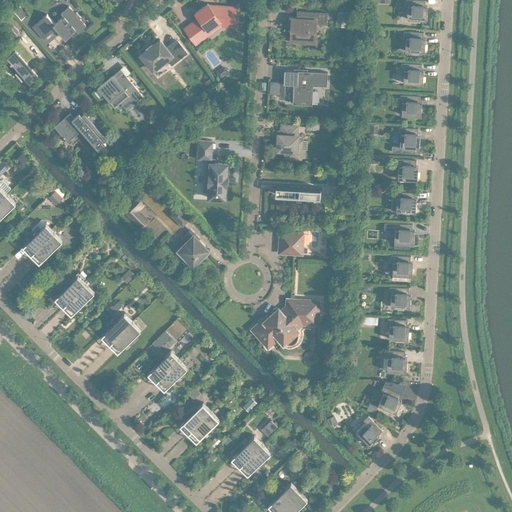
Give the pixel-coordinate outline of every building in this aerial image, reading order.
[(220,20),(233,21),(235,2),(213,0),(209,3),(206,0),(202,0),(193,7),(196,12),(182,23),(193,39),(209,27),(207,24),(217,17),(220,20)] [(405,1),(405,14),(411,14),(411,17),(417,17),(417,15),(424,15),(425,6),(422,6),(422,0),(402,0),(402,1),(405,1)] [(73,7),(72,8),(66,1),(58,7),(61,10),(52,18),(44,9),(30,21),(41,34),(54,23),(63,33),(73,24),(76,27),(83,20),(77,13),(78,12),(73,7)] [(314,18),(324,18),(325,8),(306,7),(306,13),(289,12),(288,24),(288,25),(287,37),(313,39),(314,18)] [(335,7),(335,15),(345,15),(346,7),(335,7)] [(6,14),(0,19),(0,21),(8,31),(16,24),(6,14)] [(404,33),(403,46),(410,46),(410,49),(415,49),(415,47),(422,47),(423,38),(420,38),(421,27),(401,26),(401,33),(404,33)] [(32,51),(17,33),(17,34),(9,41),(12,44),(5,51),(6,52),(0,61),(0,62),(11,70),(12,70),(11,69),(13,67),(20,74),(19,73),(22,71),(27,76),(35,69),(24,57),(31,51),(32,51)] [(169,60),(185,47),(176,35),(165,44),(157,34),(138,49),(150,65),(164,54),(169,60)] [(402,65),(401,78),(421,79),(421,70),(419,70),(419,59),(399,58),(399,65),(402,65)] [(222,61),(213,67),(218,72),(226,66),(222,61)] [(309,80),(324,81),(325,67),(282,65),(281,79),(292,79),(291,97),(308,98),(309,80)] [(110,70),(97,81),(107,93),(106,94),(112,102),(113,101),(118,97),(120,100),(128,93),(132,97),(140,90),(121,67),(113,74),(110,70)] [(208,73),(202,78),(206,83),(212,78),(208,73)] [(400,97),(399,110),(419,111),(419,102),(417,102),(417,91),(397,90),(397,97),(400,97)] [(67,107),(51,121),(65,137),(66,136),(65,136),(78,124),(96,144),(103,138),(101,136),(103,134),(104,134),(80,107),(78,109),(77,113),(74,116),(67,107)] [(366,119),(366,128),(375,128),(375,120),(366,119)] [(294,131),(293,130),(294,122),(280,121),(279,130),(278,130),(277,134),(276,134),(275,144),(283,144),(283,153),(297,154),(297,152),(301,152),(302,145),(298,144),(298,136),(294,135),(294,131)] [(389,147),(413,148),(413,143),(417,143),(417,134),(415,133),(416,123),(395,122),(395,129),(398,129),(397,141),(389,141),(389,147)] [(206,192),(222,193),(224,158),(212,158),(212,154),(208,154),(209,137),(196,136),(195,153),(204,154),(204,158),(208,158),(207,169),(202,169),(201,180),(206,180),(206,192)] [(110,144),(115,150),(122,145),(116,139),(110,144)] [(396,161),(395,174),(402,174),(402,176),(408,177),(408,174),(415,175),(416,166),(413,165),(414,155),(394,154),(393,161),(396,161)] [(324,170),(324,179),(336,180),(336,170),(324,170)] [(0,193),(5,188),(4,188),(9,183),(1,175),(0,175),(0,193)] [(46,189),(52,183),(46,177),(41,183),(46,189)] [(273,189),(318,192),(318,183),(273,181),(273,189)] [(53,185),(48,189),(56,197),(60,192),(53,185)] [(400,208),(406,209),(406,206),(413,207),(414,198),(411,197),(412,187),(392,186),(391,205),(400,206),(400,208)] [(5,188),(0,193),(0,209),(13,197),(5,188)] [(135,193),(120,207),(136,225),(147,215),(137,204),(142,200),(135,193)] [(170,209),(179,219),(185,213),(175,204),(170,209)] [(24,236),(32,245),(51,226),(43,217),(24,236)] [(391,243),(407,243),(407,238),(411,239),(412,229),(409,229),(410,219),(381,217),(381,224),(392,225),(391,243)] [(195,233),(188,225),(180,233),(184,236),(179,241),(179,249),(184,254),(182,256),(190,264),(197,256),(196,255),(202,249),(202,241),(195,233)] [(51,226),(32,245),(40,253),(60,234),(51,226)] [(276,247),(292,248),(299,249),(300,228),(278,227),(276,247)] [(391,257),(390,269),(397,270),(397,272),(402,273),(403,270),(409,271),(410,261),(408,261),(408,251),(388,250),(388,257),(391,257)] [(127,264),(122,270),(127,275),(133,269),(127,264)] [(58,266),(48,275),(55,282),(64,273),(58,266)] [(56,288),(64,297),(83,278),(75,269),(56,288)] [(83,278),(64,297),(72,305),(92,286),(83,278)] [(389,289),(388,301),(395,302),(395,304),(401,305),(401,302),(408,303),(408,293),(406,293),(406,283),(386,282),(386,289),(389,289)] [(321,296),(289,294),(284,294),(284,301),(278,306),(276,303),(274,301),(271,302),(269,303),(269,306),(270,308),(271,310),(263,317),(260,314),(249,324),(261,337),(267,332),(271,336),(277,331),(282,337),(283,338),(284,338),(285,339),(286,339),(287,339),(288,339),(290,339),(291,339),(292,338),(293,337),(294,336),(295,336),(295,335),(295,334),(296,333),(296,332),(296,331),(296,330),(295,329),(295,328),(295,327),(294,327),(304,318),(312,319),(313,312),(320,312),(321,296)] [(111,300),(106,305),(110,309),(116,304),(111,300)] [(102,326),(111,334),(130,315),(122,307),(102,326)] [(387,321),(386,333),(393,334),(393,336),(399,336),(399,334),(406,334),(406,325),(404,325),(404,315),(384,314),(384,320),(387,321)] [(130,315),(111,334),(119,343),(138,324),(130,315)] [(163,325),(156,331),(161,337),(168,330),(163,325)] [(149,364),(157,372),(176,353),(168,345),(149,364)] [(384,365),(404,366),(404,357),(402,357),(403,347),(382,346),(382,352),(385,353),(384,365)] [(176,353),(157,372),(165,380),(185,361),(176,353)] [(381,388),(375,400),(381,402),(380,405),(386,407),(387,405),(393,408),(397,399),(395,398),(399,389),(389,385),(392,378),(382,377),(382,378),(378,387),(381,388)] [(190,381),(184,387),(191,394),(197,387),(190,381)] [(249,393),(240,402),(246,406),(254,398),(249,393)] [(181,415),(189,424),(208,405),(200,396),(181,415)] [(375,400),(367,396),(364,404),(372,408),(375,400)] [(208,405),(189,424),(197,432),(206,424),(217,413),(208,405)] [(332,410),(325,414),(328,421),(335,417),(332,410)] [(363,417),(354,426),(358,431),(357,433),(361,437),(363,435),(367,440),(374,434),(372,432),(380,425),(365,410),(361,415),(363,417)] [(268,414),(259,424),(265,430),(274,420),(268,414)] [(232,448),(240,457),(260,438),(251,429),(232,448)] [(226,432),(221,437),(227,442),(231,437),(226,432)] [(291,433),(287,437),(294,444),(298,440),(291,433)] [(260,438),(240,457),(249,465),(257,456),(268,446),(260,438)] [(278,480),(272,474),(267,480),(272,486),(278,480)] [(269,496),(277,504),(296,485),(288,477),(269,496)] [(296,485),(277,504),(284,511),(285,511),(305,493),(296,485)]
